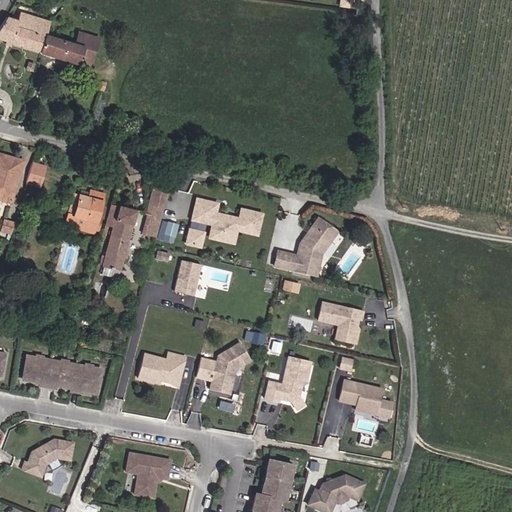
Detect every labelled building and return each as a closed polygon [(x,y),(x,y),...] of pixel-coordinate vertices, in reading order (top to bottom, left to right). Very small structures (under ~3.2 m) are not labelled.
[(45,36),(49,22),(19,13),(17,21),(6,18),(0,26),(0,39),(40,52),(45,36)] [(94,52),(98,40),(78,33),(75,45),(84,48),(94,52)] [(79,64),(84,48),(75,45),(45,36),(40,52),(79,64)] [(90,67),(94,52),(84,48),(79,64),(90,67)] [(102,90),(104,83),(92,79),(90,87),(102,90)] [(24,162),(0,155),(0,198),(6,200),(9,190),(15,192),(24,162)] [(32,164),(27,183),(39,186),(44,167),(32,164)] [(143,233),(156,236),(171,181),(149,175),(148,183),(155,185),(150,204),(149,204),(146,214),(147,215),(143,233)] [(9,190),(6,200),(12,202),(15,192),(9,190)] [(73,195),(64,226),(93,233),(94,228),(98,229),(100,224),(96,223),(103,195),(90,192),(89,194),(88,199),(79,197),(73,195)] [(217,204),(196,199),(191,220),(212,224),(211,231),(235,236),(237,230),(257,234),(262,213),(241,209),(239,218),(215,213),(217,204)] [(101,274),(118,279),(135,212),(117,207),(109,205),(105,223),(113,225),(105,255),(101,254),(98,263),(102,264),(101,266),(103,266),(101,274)] [(277,252),(274,266),(316,276),(321,254),(336,232),(317,219),(299,244),(297,256),(277,252)] [(2,230),(11,233),(13,223),(4,221),(2,230)] [(174,238),(178,225),(167,222),(163,235),(174,238)] [(201,247),(204,233),(189,230),(186,244),(201,247)] [(233,245),(235,236),(211,231),(209,239),(233,245)] [(168,254),(156,252),(155,259),(167,262),(168,254)] [(180,261),(174,292),(193,296),(200,265),(180,261)] [(298,284),(285,281),(283,290),(296,293),(298,284)] [(322,303),(317,321),(338,325),(335,339),(353,343),(356,329),(354,323),(356,316),(358,317),(362,318),(363,312),(322,303)] [(203,330),(205,322),(195,319),(193,328),(203,330)] [(41,335),(43,327),(33,324),(31,332),(41,335)] [(252,332),(249,343),(262,346),(265,335),(252,332)] [(249,361),(238,343),(217,356),(209,390),(222,393),(223,388),(226,386),(231,387),(234,374),(230,374),(232,368),(235,369),(249,361)] [(177,380),(181,365),(183,366),(185,358),(168,353),(166,361),(144,355),(138,379),(155,384),(156,380),(168,383),(177,380)] [(101,369),(27,357),(23,380),(40,383),(40,386),(54,388),(55,385),(71,388),(70,391),(79,393),(80,390),(97,393),(101,369)] [(305,382),(309,363),(287,358),(281,385),(267,382),(263,400),(277,403),(278,400),(279,397),(282,398),(283,401),(290,402),(298,398),(302,381),(305,382)] [(351,360),(341,358),(339,367),(349,370),(351,360)] [(168,383),(156,380),(155,384),(177,390),(183,366),(181,365),(177,380),(168,383)] [(380,389),(342,381),(337,401),(345,403),(346,399),(356,402),(355,405),(354,410),(365,413),(366,408),(375,410),(374,415),(387,418),(390,403),(378,400),(380,389)] [(229,394),(231,387),(226,386),(223,388),(222,393),(229,394)] [(303,406),(298,398),(290,402),(295,411),(303,406)] [(27,463),(24,462),(21,470),(41,477),(45,464),(56,458),(68,460),(72,443),(52,439),(36,449),(37,451),(33,453),(30,452),(27,463)] [(170,461),(129,454),(126,473),(138,475),(134,495),(153,499),(156,483),(154,481),(154,478),(162,479),(167,480),(170,461)] [(284,464),(267,461),(260,496),(254,495),(250,511),(276,511),(277,508),(279,500),(284,501),(286,493),(287,486),(291,466),(290,465),(284,464)] [(314,489),(307,505),(323,511),(329,511),(334,501),(337,503),(346,500),(347,496),(356,500),(364,484),(344,475),(322,484),(318,491),(314,489)]
